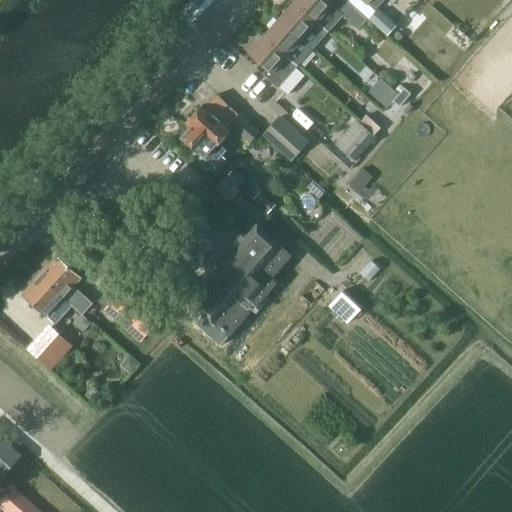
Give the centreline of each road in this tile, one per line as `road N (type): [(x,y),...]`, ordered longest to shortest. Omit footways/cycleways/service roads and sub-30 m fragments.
road 1 (secondary): [(0,231),(191,18)]
road 2 (track): [(107,511),(0,415)]
